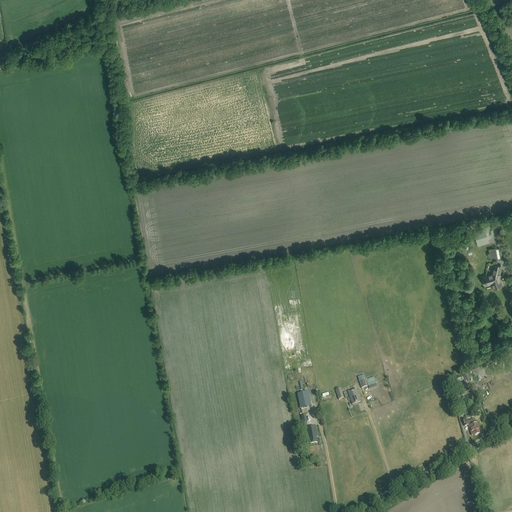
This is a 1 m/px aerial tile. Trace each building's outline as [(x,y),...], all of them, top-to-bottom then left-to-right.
[(496,248),(489,249),(491,260),(501,258),(499,249),(496,249),(496,248)] [(493,274),(484,277),(486,284),(485,285),(492,283),(494,288),(494,287),(501,285),(502,285),(499,276),(501,266),(495,265),(493,274)] [(359,381),(362,389),(368,387),(369,390),(377,387),(374,377),(367,380),(367,378),(365,379),(364,375),(358,377),(359,381)] [(336,391),(339,400),(344,398),(341,389),(336,391)] [(352,405),(361,402),(356,389),(348,392),(352,405)] [(465,403),(475,399),(473,393),(471,394),(470,390),(461,394),(465,403)] [(303,425),(311,423),(309,414),(302,416),(303,425)] [(475,436),(479,434),(478,430),(479,430),(477,423),(474,424),(472,420),(467,422),(466,419),(462,420),(464,427),(468,425),(472,436),(474,435),(475,436)] [(318,437),(316,426),(306,428),(308,439),(309,438),(310,444),(317,443),(316,437),(318,437)]
